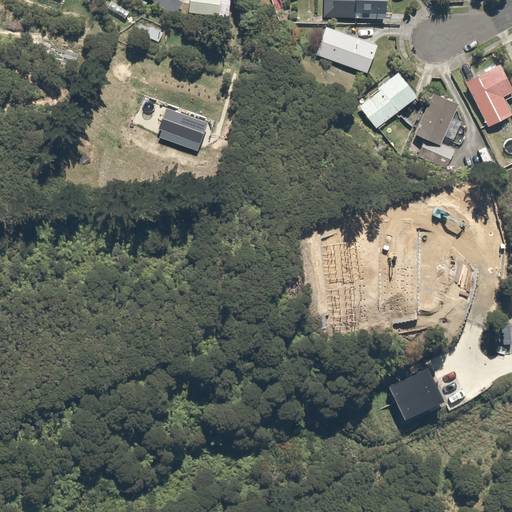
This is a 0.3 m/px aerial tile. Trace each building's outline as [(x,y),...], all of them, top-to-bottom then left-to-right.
[(151,0),(174,16),(183,3),(178,0),(151,0)] [(189,0),(188,12),(218,15),(219,0),(189,0)] [(388,0),(325,0),(325,18),(388,18),(388,0)] [(379,47),(327,27),(316,55),(368,75),(379,47)] [(511,94),(511,86),(501,64),(468,81),(492,126),(511,115),(511,113),(504,99),(511,94)] [(401,71),(357,103),(377,129),(420,97),(401,71)] [(458,104),(433,93),(414,134),(425,139),(440,145),(441,144),(458,104)] [(165,106),(158,126),(199,141),(207,120),(165,106)] [(425,139),(418,156),(446,169),(454,150),(441,144),(440,145),(425,139)] [(479,161),(487,162),(489,146),(472,144),(469,163),(478,165),(479,161)]
